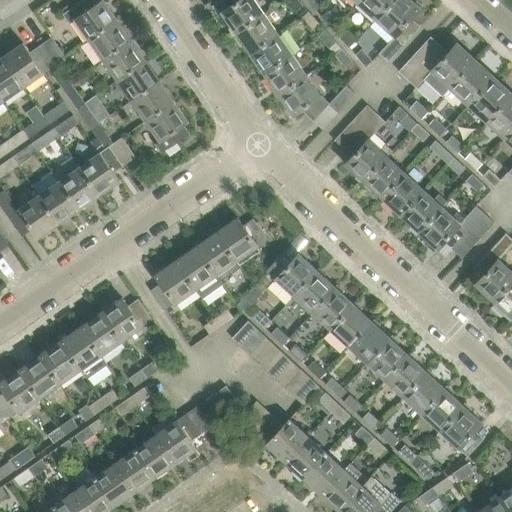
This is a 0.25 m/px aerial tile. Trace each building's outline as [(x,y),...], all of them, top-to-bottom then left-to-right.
[(90,41),(119,20),(104,0),(103,0),(92,8),(86,0),(64,14),(70,23),(75,20),(90,41)] [(265,13),(256,0),(226,0),(230,6),(222,12),(236,33),(265,13)] [(302,5),(298,0),(285,0),(295,11),(302,5)] [(322,4),(317,0),(305,0),(315,10),(322,4)] [(378,19),(394,0),(360,0),(359,2),(378,19)] [(394,0),(378,19),(371,26),(390,43),(397,36),(405,44),(421,26),(420,25),(414,19),(422,10),(411,0),(394,0)] [(338,23),(327,11),(321,16),(331,29),(338,23)] [(319,24),(309,12),(302,17),(300,18),(311,30),(319,24)] [(250,53),(279,33),(265,13),(236,33),(250,53)] [(104,61),(133,41),(119,20),(90,41),(104,61)] [(349,48),(355,42),(344,29),(338,35),(349,48)] [(335,42),(325,31),(320,35),(318,37),(328,48),(335,42)] [(265,73),(294,54),(279,33),(250,53),(265,73)] [(389,61),(405,44),(397,36),(381,54),(389,61)] [(424,61),(440,44),(431,36),(416,53),(424,61)] [(55,65),(58,63),(67,57),(53,37),(41,46),(55,65)] [(118,81),(147,61),(133,41),(104,61),(118,81)] [(55,65),(41,46),(31,52),(25,43),(4,57),(24,86),(47,71),(50,69),(55,65)] [(440,44),(424,61),(433,69),(424,79),(443,96),(452,87),(476,60),(457,43),(449,52),(440,44)] [(345,67),(352,61),(342,49),(334,55),(345,67)] [(365,68),(372,61),(362,49),(355,55),(365,68)] [(408,79),(424,62),(424,61),(416,53),(399,71),(408,79)] [(279,94),(308,74),(294,54),(265,73),(279,94)] [(0,94),(4,100),(24,86),(4,57),(0,59),(0,94)] [(470,104),(494,77),(476,60),(452,87),(470,104)] [(132,101),(161,81),(147,61),(118,81),(132,101)] [(417,87),(433,69),(424,61),(424,62),(408,79),(417,87)] [(64,89),(72,83),(58,63),(55,65),(50,69),(64,89)] [(314,121),(331,103),(323,95),(308,74),(279,94),(294,115),(302,109),(314,121)] [(488,120),(511,94),(511,93),(494,77),(470,104),(488,120)] [(146,122),(175,101),(161,81),(132,101),(146,122)] [(77,109),(86,103),(72,83),(64,89),(77,109)] [(331,103),(340,111),(356,94),(347,86),(331,103)] [(506,137),(511,130),(511,94),(488,120),(506,137)] [(175,101),(146,122),(161,142),(157,145),(162,151),(189,132),(185,126),(190,122),(175,101)] [(44,115),(50,123),(69,110),(64,102),(44,115)] [(421,119),(428,113),(416,102),(409,108),(421,119)] [(92,129),(100,124),(86,103),(77,109),(92,129)] [(323,129),(340,111),(331,103),(314,121),(323,129)] [(360,131),(376,114),(367,106),(351,123),(360,131)] [(399,107),(392,114),(401,121),(407,114),(399,107)] [(374,134),(385,122),(376,114),(360,131),(369,139),(374,134)] [(30,137),(50,123),(44,115),(24,129),(30,137)] [(54,128),(59,137),(79,124),(73,115),(54,128)] [(433,118),(427,125),(439,136),(446,130),(433,118)] [(344,148),(360,131),(351,123),(335,141),(344,148)] [(111,146),(114,144),(100,124),(92,129),(106,150),(111,146)] [(417,124),(411,131),(422,141),(429,134),(417,124)] [(39,151),(59,137),(54,128),(33,142),(39,151)] [(9,151),(30,137),(24,129),(4,143),(9,151)] [(387,156),(392,151),(374,134),(369,139),(360,131),(344,148),(353,157),(346,164),(365,181),(388,156),(387,156)] [(451,135),(445,142),(458,153),(464,146),(451,135)] [(111,146),(125,166),(137,158),(123,138),(114,144),(111,146)] [(448,164),(454,158),(435,140),(429,147),(448,164)] [(19,165),(39,151),(33,142),(13,157),(19,165)] [(0,157),(9,151),(4,143),(0,145),(0,157)] [(115,173),(125,166),(111,146),(106,150),(81,167),(100,195),(121,181),(115,173)] [(482,163),(470,152),(464,159),(476,170),(482,163)] [(383,199),(406,174),(388,156),(365,181),(383,199)] [(0,178),(19,165),(13,157),(0,165),(0,178)] [(81,167),(79,168),(71,157),(58,166),(60,170),(57,172),(59,176),(57,177),(56,178),(59,182),(60,181),(80,209),(100,195),(81,167)] [(454,158),(448,164),(459,174),(465,168),(454,158)] [(489,169),(482,176),(494,188),(501,181),(489,169)] [(53,170),(32,185),(40,195),(60,223),(80,209),(60,181),(59,182),(56,178),(57,177),(53,170)] [(401,215),(424,190),(406,174),(383,199),(401,215)] [(472,175),(466,181),(477,192),(484,185),(472,174),(472,175)] [(439,194),(434,199),(424,190),(401,215),(420,232),(442,207),(442,206),(447,201),(439,194)] [(0,202),(9,216),(19,210),(5,191),(0,195),(0,202)] [(38,238),(59,223),(40,195),(19,210),(9,216),(23,236),(32,230),(38,238)] [(469,232),(485,215),(476,206),(464,218),(459,224),(469,232)] [(453,249),(469,232),(459,224),(464,218),(457,212),(452,216),(442,207),(420,232),(439,250),(445,242),(453,249)] [(478,240),(494,223),(485,215),(469,232),(478,240)] [(259,250),(257,247),(268,239),(254,218),(244,225),(239,217),(217,232),(238,260),(240,264),(259,250)] [(0,250),(1,252),(10,245),(0,230),(0,250)] [(240,264),(238,260),(217,232),(197,246),(222,280),(240,268),(238,265),(240,264)] [(478,240),(469,232),(453,249),(462,258),(478,240)] [(319,270),(299,252),(310,240),(302,233),(284,252),(267,270),(268,270),(264,274),(272,282),(267,287),(285,304),(294,295),(295,296),(319,270)] [(499,259),(511,244),(511,239),(506,234),(490,251),(499,259)] [(197,246),(177,260),(197,288),(203,297),(224,283),(222,280),(197,246)] [(511,281),(511,271),(499,259),(490,251),(474,268),(483,277),(476,284),(494,301),(511,281)] [(166,310),(197,288),(177,260),(156,275),(162,283),(152,290),(166,310)] [(313,312),(337,287),(319,270),(295,296),(313,312)] [(263,292),(267,287),(272,282),(264,274),(255,285),(256,285),(263,292)] [(511,317),(511,281),(494,301),(511,317)] [(252,304),(263,292),(256,285),(255,285),(244,297),(252,304)] [(331,330),(355,304),(337,287),(313,312),(331,330)] [(102,312),(122,340),(153,319),(139,299),(129,305),(124,297),(102,312)] [(349,347),(373,321),(355,304),(331,330),(349,347)] [(228,309),(217,317),(223,325),(233,317),(228,309)] [(253,317),(265,328),(271,321),(259,310),(253,317)] [(102,355),(122,340),(102,312),(82,327),(102,355)] [(217,317),(203,326),(209,334),(223,325),(217,317)] [(242,347),(259,329),(250,320),(233,338),(242,347)] [(367,363),(391,338),(373,321),(349,347),(367,363)] [(277,326),(270,333),(282,344),(289,338),(277,326)] [(108,364),(102,355),(82,327),(62,341),(82,368),(88,378),(108,364)] [(251,355),(268,337),(259,329),(242,347),(251,355)] [(260,363),(276,345),(268,337),(251,355),(260,363)] [(385,380),(409,354),(391,338),(367,363),(385,380)] [(61,383),(82,368),(62,341),(41,355),(61,383)] [(307,355),(295,343),(288,350),(300,361),(307,355)] [(268,371),(285,353),(276,345),(260,363),(268,371)] [(277,380),(294,361),(285,353),(268,371),(277,380)] [(404,397),(427,371),(409,354),(385,380),(404,397)] [(40,397),(61,383),(41,355),(20,370),(40,397)] [(313,360),(306,367),(319,378),(325,372),(313,360)] [(153,361),(142,369),(148,377),(159,369),(153,361)] [(286,387),(302,369),(294,361),(277,380),(286,387)] [(142,369),(140,370),(135,363),(126,370),(131,377),(129,378),(135,386),(148,377),(142,369)] [(295,396),(311,378),(302,369),(286,387),(295,396)] [(0,404),(10,418),(40,397),(20,370),(0,384),(6,392),(0,395),(0,404)] [(422,414),(446,388),(427,371),(404,397),(422,414)] [(331,377),(325,384),(337,395),(343,389),(331,377)] [(311,378),(295,396),(303,404),(319,385),(311,378)] [(217,393),(231,414),(242,407),(227,386),(217,393)] [(130,397),(136,405),(150,396),(143,387),(130,397)] [(441,431),(465,406),(446,388),(422,414),(441,431)] [(118,398),(112,389),(101,396),(107,405),(118,398)] [(331,413),(338,405),(325,392),(315,403),(327,414),(330,411),(331,413)] [(221,421),(231,414),(217,393),(207,400),(221,421)] [(349,394),(343,401),(355,412),(361,405),(349,394)] [(94,415),(107,405),(101,396),(88,406),(94,415)] [(121,416),(136,405),(130,397),(115,407),(121,416)] [(212,427),(221,421),(207,400),(197,406),(212,427)] [(251,427),(268,409),(258,400),(241,419),(251,427)] [(0,425),(10,418),(0,404),(0,425)] [(338,405),(331,413),(343,423),(350,416),(338,405)] [(202,434),(212,427),(197,406),(187,413),(202,434)] [(465,406),(441,431),(468,457),(485,438),(476,430),(483,423),(465,406)] [(259,435),(277,416),(268,409),(251,427),(259,435)] [(368,411),(361,418),(373,429),(380,422),(368,411)] [(193,441),(202,434),(187,413),(157,434),(176,463),(197,448),(193,441)] [(90,424),(96,433),(108,424),(102,416),(90,424)] [(287,461),(311,435),(291,417),(285,424),(277,416),(259,435),(287,461)] [(60,425),(66,434),(77,426),(71,417),(60,425)] [(94,434),(96,433),(90,424),(74,435),(80,444),(84,441),(87,447),(98,439),(94,434)] [(53,443),(66,434),(60,425),(47,434),(53,443)] [(368,446),(375,438),(361,426),(355,433),(368,446)] [(398,439),(386,428),(380,435),(391,446),(398,439)] [(156,476),(176,463),(157,434),(137,448),(156,476)] [(305,478),(329,452),(311,435),(287,461),(305,478)] [(379,456),(386,449),(375,438),(368,446),(379,456)] [(60,458),(74,448),(68,440),(54,450),(60,458)] [(404,445),(398,452),(410,463),(416,456),(404,445)] [(136,491),(156,476),(137,448),(116,462),(136,491)] [(323,494),(351,464),(350,463),(346,468),(329,452),(305,478),(323,494)] [(28,467),(34,476),(48,467),(41,458),(28,467)] [(0,466),(0,468),(5,476),(16,469),(10,460),(0,466)] [(422,461),(416,469),(428,480),(435,473),(422,461)] [(115,505),(136,491),(116,462),(96,477),(115,505)] [(467,463),(452,473),(458,481),(473,471),(467,463)] [(342,511),(365,486),(357,478),(362,473),(351,464),(323,494),(342,511)] [(20,486),(34,476),(28,467),(14,478),(20,486)] [(365,486),(342,511),(391,511),(403,500),(401,499),(375,475),(365,486)] [(90,511),(105,511),(115,505),(96,477),(75,491),(90,511)] [(434,486),(440,494),(453,486),(447,477),(434,486)] [(425,505),(440,494),(434,486),(419,497),(425,505)] [(511,511),(511,487),(500,496),(511,511)] [(59,511),(90,511),(75,491),(55,505),(59,511)] [(511,511),(500,496),(481,509),(483,511),(511,511)]
